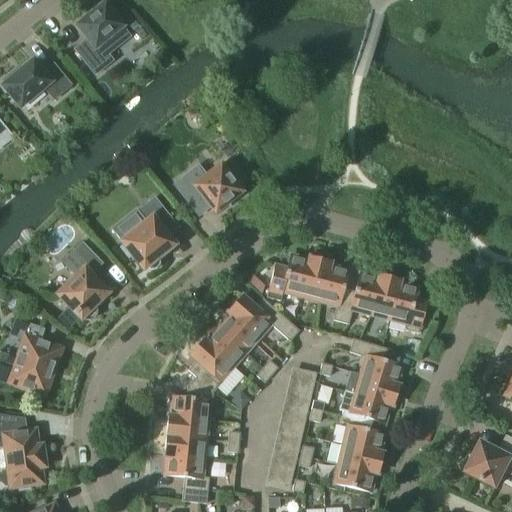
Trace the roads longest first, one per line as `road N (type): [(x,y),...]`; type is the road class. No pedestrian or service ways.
road 1 (residential): [(110,511),(93,450),(93,408),(109,370),(129,341),(263,235),(298,220),(443,259),(463,277)]
road 2 (residential): [(463,277),(470,310),(395,511)]
